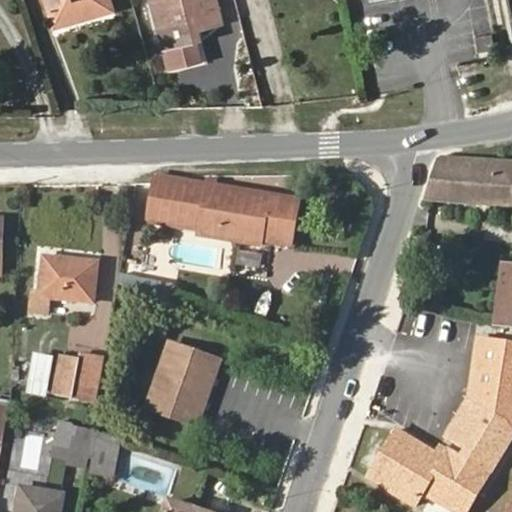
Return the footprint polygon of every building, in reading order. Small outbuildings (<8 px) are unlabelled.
[(95,14),(113,9),(110,0),(46,0),(53,21),(93,9),(95,14)] [(222,22),(216,0),(151,0),(164,48),(196,39),(191,20),(198,18),(201,27),(222,22)] [(54,26),(95,14),(93,9),(53,21),(54,26)] [(201,27),(198,18),(191,20),(196,39),(203,38),(201,27)] [(479,37),(481,53),(498,50),(496,35),(479,37)] [(511,207),(511,160),(442,156),(437,159),(424,201),(511,207)] [(291,245),(299,200),(156,176),(148,221),(199,230),(200,225),(263,235),(262,241),(291,245)] [(262,241),(263,235),(200,225),(199,230),(198,235),(261,246),(262,241)] [(93,303),(98,263),(43,257),(40,292),(33,292),(31,313),(47,314),(49,298),(93,303)] [(511,327),(511,266),(503,265),(495,326),(511,327)] [(411,304),(421,275),(402,269),(392,299),(411,304)] [(169,302),(173,286),(120,275),(118,285),(169,302)] [(452,511),(466,511),(511,438),(511,344),(478,339),(468,400),(444,438),(464,449),(460,456),(441,444),(435,452),(397,429),(372,470),(419,499),(422,493),(452,511)] [(197,426),(220,362),(169,343),(146,408),(197,426)] [(46,396),(52,358),(35,355),(28,393),(46,396)] [(97,404),(105,359),(83,355),(81,361),(62,358),(55,396),(97,404)] [(0,443),(2,444),(9,406),(0,404),(0,443)] [(86,465),(95,430),(59,421),(51,456),(86,465)] [(114,482),(122,440),(97,432),(89,474),(114,482)] [(60,511),(64,495),(21,487),(16,511),(60,511)] [(200,511),(169,501),(165,511),(200,511)]
